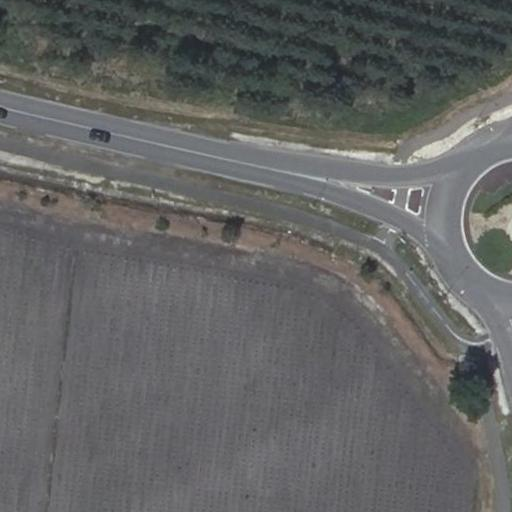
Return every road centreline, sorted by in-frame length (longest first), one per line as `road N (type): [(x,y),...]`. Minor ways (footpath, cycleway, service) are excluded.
road 1 (tertiary): [(312,175),(0,107)]
road 2 (tertiary): [(476,156),(426,175),(312,175)]
road 3 (tertiary): [(312,175),(392,213),(452,256)]
